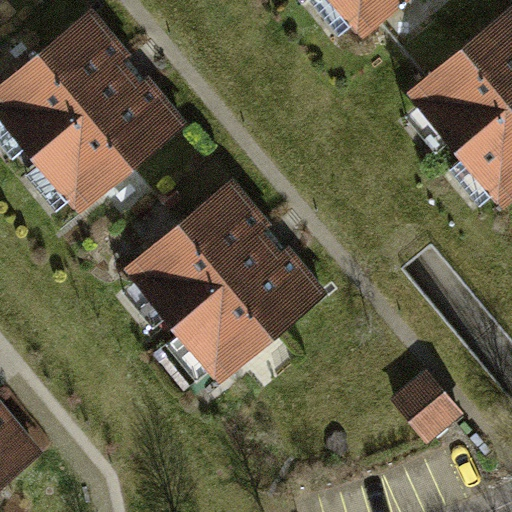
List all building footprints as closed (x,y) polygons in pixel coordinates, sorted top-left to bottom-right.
[(410,0),(328,0),(361,40),(410,0)] [(511,6),(407,89),(502,209),(511,200),(511,6)] [(91,12),(0,85),(0,119),(76,213),(184,126),(91,12)] [(325,294),(230,183),(122,274),(217,385),(325,294)] [(458,421),(421,376),(387,403),(423,449),(458,421)] [(0,420),(0,484),(32,461),(0,420)]
